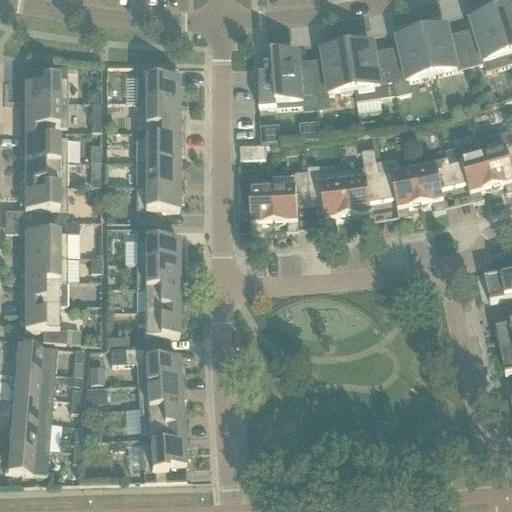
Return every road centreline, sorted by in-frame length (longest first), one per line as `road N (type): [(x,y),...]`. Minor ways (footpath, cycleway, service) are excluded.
road 1 (unclassified): [(221,292),(221,25)]
road 2 (residential): [(495,511),(450,276)]
road 3 (residential): [(221,292),(450,276)]
road 4 (unclassified): [(221,25),(0,1)]
road 5 (unclassified): [(231,511),(221,292)]
road 6 (unclassified): [(221,25),(281,24),(407,0)]
